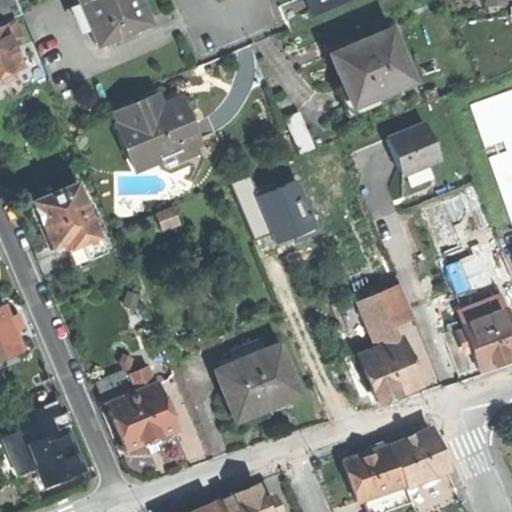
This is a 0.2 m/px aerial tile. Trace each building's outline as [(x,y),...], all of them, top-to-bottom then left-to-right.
[(0,0),(0,24),(24,15),(18,0),(0,0)] [(80,0),(100,46),(151,24),(144,8),(140,0),(80,0)] [(308,0),(314,14),(349,0),(308,0)] [(18,23),(0,29),(0,78),(24,68),(14,41),(23,37),(18,23)] [(340,78),(354,109),(414,84),(392,32),(361,45),(344,52),(332,57),(340,78)] [(341,45),(344,52),(361,45),(358,38),(341,45)] [(23,79),(27,89),(51,80),(47,69),(23,79)] [(119,127),(137,170),(161,160),(199,145),(201,144),(182,100),(163,108),(148,115),(144,103),(118,113),(123,126),(119,127)] [(284,121),(299,157),(315,151),(300,114),(284,121)] [(391,140),(404,175),(419,170),(441,162),(428,126),(391,140)] [(206,163),(199,145),(161,160),(165,170),(174,176),(195,167),(203,173),(206,163)] [(67,242),(76,266),(107,253),(100,233),(94,220),(80,183),(33,202),(36,209),(31,211),(36,226),(42,223),(47,235),(52,248),(67,242)] [(158,215),(164,232),(182,225),(175,209),(158,215)] [(101,217),(94,220),(100,233),(106,231),(101,217)] [(474,249),(489,289),(511,279),(511,275),(499,240),(474,249)] [(402,287),(377,296),(390,330),(415,320),(402,287)] [(359,303),(377,351),(395,344),(390,330),(377,296),(359,303)] [(463,311),(469,326),(507,312),(501,297),(463,311)] [(0,309),(0,350),(22,342),(14,323),(8,306),(0,309)] [(473,351),(481,373),(503,365),(511,361),(511,325),(507,312),(469,326),(464,327),(465,330),(473,351)] [(467,353),(473,351),(465,330),(459,332),(467,353)] [(361,358),(378,403),(400,395),(420,387),(402,342),(395,344),(377,351),(361,358)] [(271,412),(302,398),(279,348),(216,375),(239,426),(271,412)] [(98,383),(107,404),(138,391),(129,370),(98,383)] [(107,404),(127,450),(146,442),(157,437),(177,429),(157,383),(138,391),(107,404)] [(18,418),(28,443),(65,428),(71,425),(66,412),(63,414),(58,401),(18,418)] [(36,463),(45,484),(82,469),(74,447),(65,428),(28,443),(36,463)] [(432,430),(391,446),(408,491),(424,484),(436,480),(449,474),(440,452),(432,430)] [(160,443),(157,437),(146,442),(148,448),(154,446),(160,443)] [(28,466),(36,463),(28,443),(20,446),(28,466)] [(364,456),(345,464),(361,504),(367,501),(392,492),(394,496),(408,491),(391,446),(364,456)] [(438,484),(436,480),(424,484),(426,489),(438,484)] [(237,496),(217,504),(220,511),(279,511),(274,498),(264,502),(258,487),(237,496)] [(395,511),(414,505),(408,491),(394,496),(392,492),(367,501),(371,511),(395,511)]
